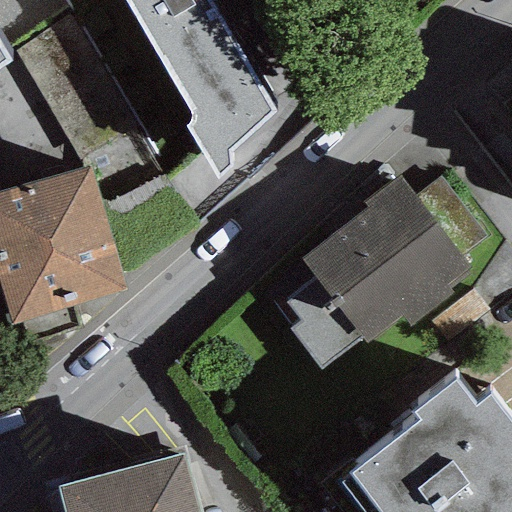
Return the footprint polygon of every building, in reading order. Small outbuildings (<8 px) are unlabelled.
[(0,0),(0,69),(12,61),(0,41),(0,0),(122,0),(190,113),(190,118),(184,125),(216,180),(233,169),(230,152),(275,111),(212,0),(0,0)] [(96,168),(0,193),(0,292),(7,320),(128,288),(96,168)] [(300,259),(315,279),(285,301),(300,321),(289,329),(320,369),(361,337),(366,343),(401,316),(410,327),(454,294),(448,286),(470,269),(460,257),(414,196),(397,174),(361,201),(367,208),(300,259)] [(441,176),(414,196),(460,257),(487,237),(441,176)] [(475,407),(462,390),(456,382),(412,414),(419,423),(350,474),(378,511),(511,511),(511,424),(490,395),(475,407)] [(57,487),(63,511),(199,511),(184,454),(57,487)]
